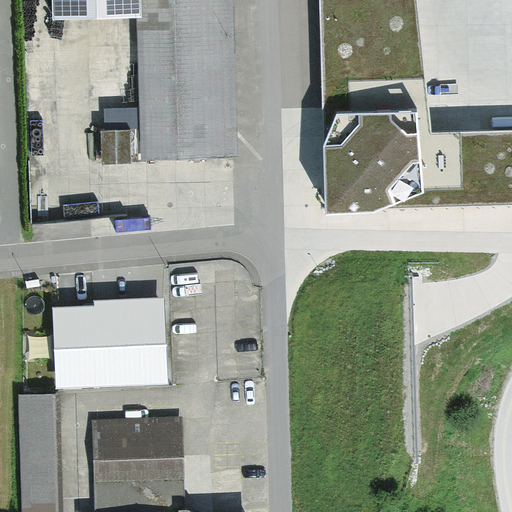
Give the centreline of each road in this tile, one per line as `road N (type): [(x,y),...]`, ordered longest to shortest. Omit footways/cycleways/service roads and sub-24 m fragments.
road 1 (unknown): [(184,241),(170,194),(91,157),(81,140),(77,19)]
road 2 (residential): [(273,239),(0,259)]
road 3 (residential): [(282,511),(273,239)]
road 4 (residential): [(267,0),(273,239)]
road 5 (track): [(273,239),(511,244)]
